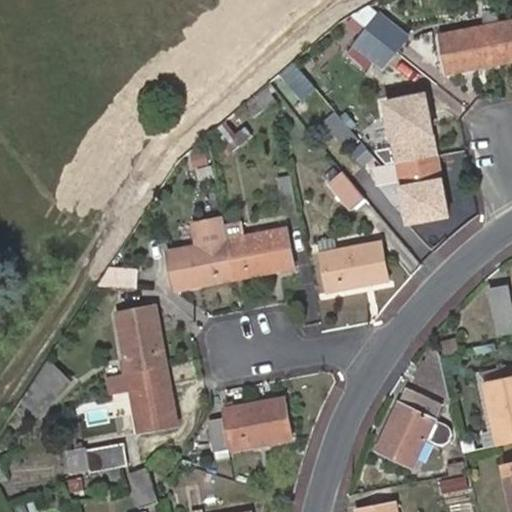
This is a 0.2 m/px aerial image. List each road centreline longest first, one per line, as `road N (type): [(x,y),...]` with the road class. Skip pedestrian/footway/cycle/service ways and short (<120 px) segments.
road 1 (track): [(0,395),(186,130),(336,0)]
road 2 (residential): [(511,225),(468,257),(379,361)]
road 3 (unknown): [(468,257),(339,133)]
road 4 (residential): [(379,361),(356,400),(318,511)]
road 5 (residential): [(239,345),(298,353),(359,347),(379,361)]
